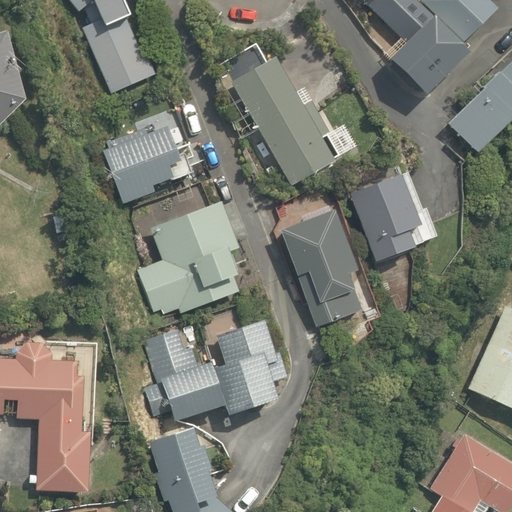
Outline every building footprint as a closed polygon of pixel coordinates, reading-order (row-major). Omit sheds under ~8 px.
[(130,0),(62,0),(76,16),(85,13),(90,30),(83,32),(106,99),(157,82),(130,0)] [(472,63),(411,0),(379,0),(370,9),(403,43),(387,59),(429,103),(472,63)] [(511,2),(511,0),(426,0),(422,6),(478,56),(507,24),(500,17),(511,2)] [(18,44),(0,45),(0,134),(27,117),(18,44)] [(299,197),(338,176),(280,71),(241,92),(299,197)] [(511,79),(449,129),(477,165),(511,138),(511,79)] [(184,195),(172,140),(152,144),(149,127),(112,136),(115,152),(103,155),(115,210),(184,195)] [(429,245),(403,181),(349,203),(376,267),(429,245)] [(227,215),(150,234),(156,259),(137,264),(149,312),(239,289),(232,260),(238,258),(227,215)] [(374,320),(335,219),(279,241),(319,342),(374,320)] [(511,314),(500,309),(463,389),(511,411),(511,314)] [(172,330),(139,339),(152,387),(141,389),(149,419),(175,412),(178,424),(282,396),(277,379),(287,376),(272,321),(211,337),(219,364),(205,368),(198,343),(177,349),(172,330)] [(0,423),(44,425),(40,501),(96,504),(99,444),(84,443),(87,374),(61,373),(62,357),(16,355),(16,364),(0,363),(0,423)] [(511,511),(511,472),(456,441),(427,494),(442,503),(437,511),(476,511),(480,507),(489,511),(511,511)] [(225,511),(201,442),(149,449),(170,511),(225,511)]
